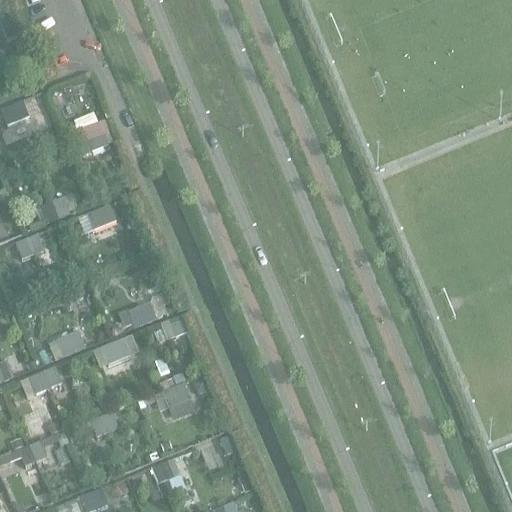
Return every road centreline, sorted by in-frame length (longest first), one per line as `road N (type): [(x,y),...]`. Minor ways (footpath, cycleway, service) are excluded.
road 1 (tertiary): [(430,511),(218,0)]
road 2 (tertiary): [(155,0),(365,511)]
